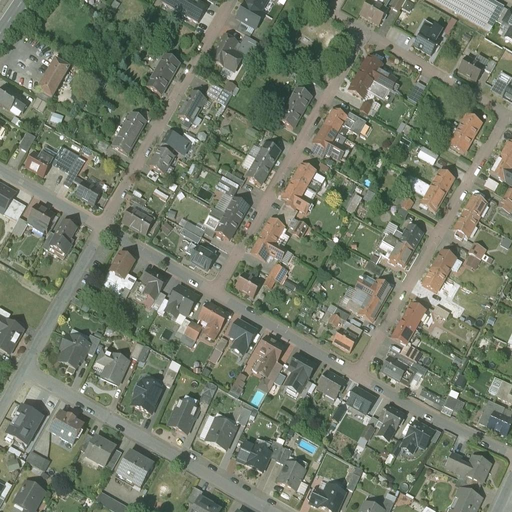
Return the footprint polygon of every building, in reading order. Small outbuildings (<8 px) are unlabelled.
[(207,9),(191,0),(164,0),(162,5),(198,26),(207,9)] [(248,0),(245,6),(259,15),(260,14),(267,0),(248,0)] [(369,0),(360,17),(367,21),(368,21),(378,27),(379,28),(387,13),(379,8),(382,0),(369,0)] [(405,0),(396,0),(391,10),(398,14),(405,0)] [(504,9),(487,0),(429,0),(458,17),(489,34),(495,24),(497,21),(502,13),(503,10),(504,9)] [(259,15),(245,6),(237,20),(256,31),(264,17),(260,14),(259,15)] [(502,13),(497,21),(495,24),(501,27),(504,22),(509,13),(503,10),(502,13)] [(457,23),(452,20),(444,34),(449,37),(457,23)] [(418,33),(421,35),(422,34),(433,41),(435,39),(437,40),(441,33),(425,23),(418,33)] [(249,30),(240,25),(235,32),(245,38),(249,40),(251,36),(247,34),(249,30)] [(433,41),(422,34),(421,35),(413,48),(431,58),(439,44),(433,41)] [(240,47),(224,38),(210,61),(224,69),(233,74),(239,63),(243,65),(249,55),(250,53),(240,47)] [(249,40),(245,38),(240,47),(250,53),(249,55),(254,58),(261,47),(249,40)] [(179,66),(165,58),(156,74),(170,82),(179,66)] [(382,67),(368,59),(358,75),(395,97),(400,89),(395,87),(397,83),(382,75),(381,76),(378,74),(382,67)] [(484,69),(467,59),(458,74),(476,84),(484,71),(485,70),(484,69)] [(489,61),(484,69),(485,70),(484,71),(490,75),(496,65),(489,61)] [(55,62),(37,93),(52,101),(63,82),(67,85),(70,80),(65,78),(70,70),(55,62)] [(170,82),(156,74),(146,90),(161,98),(170,82)] [(395,97),(358,75),(349,92),(363,101),(367,94),(368,93),(370,90),(372,92),(370,95),(384,103),(389,94),(395,97)] [(509,89),(498,82),(497,81),(490,93),(491,93),(492,92),(504,99),(503,100),(511,105),(511,86),(509,89)] [(224,92),(212,85),(205,97),(217,104),(224,92)] [(236,89),(228,85),(224,92),(232,97),(236,89)] [(419,85),(409,103),(416,107),(426,89),(419,85)] [(19,99),(4,89),(3,89),(0,93),(0,106),(10,113),(13,109),(19,100),(19,99)] [(311,101),(296,92),(287,108),(301,117),(311,101)] [(206,102),(192,94),(182,111),(196,119),(206,102)] [(29,106),(19,100),(13,109),(19,113),(23,115),(29,106)] [(47,106),(37,100),(32,109),(42,115),(47,106)] [(364,104),(359,113),(370,119),(373,113),(370,111),(372,108),(364,104)] [(301,117),(287,108),(277,124),(292,133),(301,117)] [(19,113),(13,109),(10,113),(16,117),(19,113)] [(137,119),(146,124),(148,125),(153,117),(142,110),(137,119)] [(196,119),(182,111),(178,119),(192,126),(196,119)] [(347,119),(333,112),(323,128),(338,136),(342,129),(359,138),(366,125),(349,115),(347,119)] [(62,118),(53,115),(51,123),(59,126),(62,118)] [(137,119),(131,116),(122,133),(136,141),(146,124),(137,119)] [(481,125),(467,117),(458,132),(473,141),(481,125)] [(338,136),(323,128),(314,145),(328,153),(333,145),(338,136)] [(182,136),(173,131),(171,136),(180,141),(182,136)] [(473,141),(458,132),(449,148),(464,156),(473,141)] [(136,141),(122,133),(112,149),(127,158),(136,141)] [(27,135),(18,150),(27,155),(35,140),(27,135)] [(169,135),(162,146),(174,152),(181,156),(183,152),(186,153),(190,147),(169,135)] [(511,144),(509,143),(500,160),(511,166),(511,144)] [(280,153),(266,145),(256,162),(271,170),(280,153)] [(343,151),(333,145),(328,153),(339,159),(343,151)] [(174,152),(162,146),(159,151),(171,158),(174,152)] [(79,160),(61,149),(56,157),(51,166),(69,176),(72,171),(79,160)] [(159,151),(149,169),(155,172),(160,175),(164,177),(174,159),(171,158),(159,151)] [(40,159),(34,156),(25,170),(43,180),(51,166),(56,157),(53,161),(43,155),(40,159)] [(79,160),(72,171),(79,175),(85,163),(79,160)] [(511,171),(511,166),(500,160),(490,177),(488,180),(489,180),(490,177),(504,185),(505,184),(511,188),(511,172),(511,171)] [(271,170),(256,162),(246,180),(261,188),(271,170)] [(319,171),(328,174),(329,168),(320,165),(319,171)] [(302,166),(292,183),(306,191),(311,183),(316,175),(302,166)] [(69,176),(63,187),(69,190),(79,175),(72,171),(69,176)] [(454,181),(440,173),(430,190),(444,198),(454,181)] [(244,184),(234,178),(231,184),(241,190),(244,184)] [(489,180),(488,180),(483,189),(494,195),(498,186),(489,180)] [(430,190),(416,181),(410,191),(424,200),(430,190)] [(306,191),(292,183),(286,194),(283,194),(281,197),(282,200),(288,204),(286,207),(295,212),(296,210),(306,216),(311,207),(301,201),(306,191)] [(320,189),(311,183),(306,191),(316,197),(320,189)] [(101,194),(84,185),(76,199),(93,209),(101,194)] [(355,186),(352,195),(361,197),(363,189),(355,186)] [(15,196),(0,187),(0,213),(3,215),(3,216),(12,201),(15,196)] [(154,195),(166,202),(170,195),(158,188),(154,195)] [(444,198),(430,190),(424,200),(420,207),(435,215),(444,198)] [(511,192),(509,191),(503,200),(511,205),(511,203),(511,192)] [(355,196),(346,213),(353,216),(362,199),(355,196)] [(413,204),(399,196),(394,205),(401,209),(408,213),(413,204)] [(147,204),(133,197),(129,204),(142,211),(147,204)] [(487,206),(473,198),(463,215),(478,223),(487,206)] [(249,209),(234,200),(225,217),(239,226),(249,209)] [(511,205),(503,200),(498,209),(509,216),(511,210),(511,205)] [(12,201),(3,216),(3,215),(2,216),(17,225),(18,222),(26,209),(12,201)] [(286,207),(284,206),(280,213),(293,221),(294,221),(298,214),(286,207)] [(54,217),(36,207),(28,222),(35,226),(33,230),(44,236),(54,217)] [(147,220),(130,211),(122,225),(139,235),(140,234),(147,221),(147,220)] [(225,217),(213,211),(208,219),(220,225),(215,235),(229,243),(239,226),(225,217)] [(293,221),(280,213),(275,220),(289,228),(288,229),(289,229),(293,221)] [(478,223),(463,215),(454,232),(457,234),(455,239),(462,243),(464,238),(468,240),(478,223)] [(147,221),(140,234),(145,237),(154,222),(148,218),(147,220),(147,221)] [(220,225),(208,219),(204,227),(207,229),(204,234),(207,230),(215,235),(220,225)] [(270,221),(260,238),(275,246),(284,230),(270,221)] [(294,221),(293,221),(289,229),(294,232),(292,236),(300,240),(302,236),(306,228),(294,221)] [(28,227),(18,222),(17,225),(12,234),(21,239),(28,227)] [(77,230),(63,223),(55,237),(54,239),(55,239),(67,247),(70,241),(77,230)] [(166,223),(160,230),(167,237),(173,230),(166,223)] [(204,234),(187,224),(184,231),(201,240),(209,245),(215,235),(207,230),(204,234)] [(423,236),(408,228),(403,237),(399,244),(399,245),(413,253),(423,236)] [(201,240),(184,231),(180,236),(197,246),(201,240)] [(403,237),(396,233),(392,240),(399,244),(403,237)] [(51,235),(42,250),(48,253),(51,249),(55,239),(54,239),(55,237),(51,235)] [(392,240),(386,237),(382,244),(395,251),(399,245),(399,244),(392,240)] [(275,246),(260,238),(251,255),(265,263),(269,257),(280,264),(286,253),(275,246)] [(67,247),(55,239),(51,249),(66,257),(74,243),(70,241),(67,247)] [(511,243),(511,242),(505,239),(502,246),(508,250),(511,243)] [(413,253),(399,245),(395,251),(394,254),(389,261),(404,269),(413,253)] [(198,249),(192,246),(187,255),(193,259),(198,249)] [(460,251),(451,246),(448,250),(457,255),(460,251)] [(485,253),(474,246),(469,255),(480,261),(485,253)] [(215,259),(198,249),(193,259),(190,264),(207,274),(215,259)] [(456,262),(442,253),(432,270),(446,278),(450,272),(456,262)] [(120,255),(109,274),(124,282),(127,277),(135,263),(120,255)] [(481,262),(491,266),(493,260),(483,256),(481,262)] [(480,262),(471,257),(468,264),(476,269),(480,262)] [(462,265),(456,262),(450,272),(457,274),(462,265)] [(383,272),(369,264),(365,270),(370,273),(374,267),(383,272)] [(286,271),(275,266),(268,279),(275,283),(278,285),(286,271)] [(374,267),(370,273),(380,278),(383,272),(374,267)] [(432,270),(422,287),(436,296),(446,278),(432,270)] [(167,282),(150,272),(142,285),(142,286),(159,296),(160,295),(167,282)] [(258,276),(251,272),(248,277),(244,275),(236,289),(254,299),(262,285),(255,281),(258,276)] [(124,282),(109,274),(103,286),(120,295),(119,296),(120,296),(120,298),(124,290),(121,288),(124,282)] [(137,282),(127,277),(124,282),(121,288),(124,290),(130,294),(137,282)] [(268,279),(263,287),(270,291),(275,283),(268,279)] [(392,291),(377,282),(373,289),(363,284),(363,283),(360,281),(359,283),(360,283),(354,292),(358,294),(382,308),(392,291)] [(159,296),(142,286),(142,285),(139,286),(133,296),(134,299),(143,304),(145,303),(148,300),(154,304),(159,296)] [(198,300),(179,289),(170,304),(168,307),(169,307),(165,313),(173,318),(176,319),(175,318),(179,313),(187,318),(188,318),(198,300)] [(382,308),(358,294),(353,303),(352,304),(362,309),(358,317),(372,325),(382,308)] [(160,295),(159,296),(154,304),(154,305),(160,308),(164,301),(165,298),(160,295)] [(83,305),(74,299),(71,304),(81,310),(83,305)] [(170,304),(164,301),(160,308),(157,314),(163,318),(165,313),(169,307),(168,307),(170,304)] [(362,309),(352,304),(353,303),(350,301),(345,309),(358,317),(362,309)] [(428,311),(413,302),(401,323),(416,332),(428,311)] [(227,317),(209,306),(200,322),(206,325),(203,329),(207,332),(205,337),(213,342),(227,317)] [(449,316),(436,308),(433,314),(446,322),(449,316)] [(11,317),(0,310),(0,319),(6,323),(7,323),(11,317)] [(349,317),(337,310),(333,317),(340,321),(351,327),(352,327),(345,323),(349,317)] [(179,313),(175,318),(176,319),(173,318),(171,322),(181,327),(184,321),(185,321),(187,318),(179,313)] [(326,313),(320,323),(327,327),(328,325),(333,317),(326,313)] [(340,321),(333,317),(328,325),(335,329),(340,321)] [(6,323),(0,319),(0,331),(2,333),(0,335),(0,350),(9,356),(23,332),(7,323),(6,323)] [(181,327),(174,338),(181,342),(184,335),(191,325),(185,321),(184,321),(181,327)] [(257,334),(238,323),(229,339),(248,349),(257,334)] [(416,332),(401,323),(392,340),(406,348),(416,332)] [(202,331),(191,325),(184,335),(196,342),(202,331)] [(347,335),(341,331),(332,346),(350,356),(362,333),(352,327),(351,327),(347,335)] [(69,338),(86,346),(89,340),(72,332),(69,338)] [(196,342),(184,335),(181,342),(180,343),(191,350),(196,342)] [(69,338),(67,337),(61,352),(64,353),(60,361),(70,366),(69,369),(75,372),(78,364),(81,365),(86,355),(93,359),(101,342),(90,338),(89,340),(86,346),(69,338)] [(285,350),(267,339),(258,354),(275,364),(276,365),(285,350)] [(221,340),(215,351),(221,355),(228,344),(221,340)] [(136,345),(130,359),(137,363),(144,349),(136,345)] [(144,349),(137,363),(143,365),(150,350),(144,348),(144,349)] [(215,351),(208,362),(215,366),(221,355),(215,351)] [(401,357),(390,351),(386,358),(389,360),(397,364),(401,357)] [(112,357),(102,353),(97,364),(107,368),(101,380),(102,381),(102,379),(118,386),(117,387),(118,388),(129,364),(112,356),(112,357)] [(267,360),(264,366),(262,366),(258,373),(268,378),(275,364),(258,354),(267,360)] [(316,367),(297,357),(288,372),(293,375),(306,383),(307,383),(316,367)] [(397,364),(389,360),(381,374),(408,390),(417,374),(417,373),(410,369),(407,368),(406,369),(397,364)] [(172,363),(168,371),(177,376),(181,368),(172,363)] [(268,378),(266,381),(273,385),(279,375),(282,368),(276,365),(275,364),(268,378)] [(420,368),(413,364),(410,369),(417,373),(420,368)] [(177,376),(168,371),(163,384),(161,386),(163,387),(171,391),(177,376)] [(238,399),(247,378),(239,374),(229,395),(238,399)] [(345,384),(327,374),(322,382),(318,390),(326,395),(327,395),(336,400),(335,400),(336,401),(345,384)] [(285,378),(279,375),(273,385),(279,388),(285,378)] [(306,383),(293,375),(286,387),(299,395),(306,383)] [(146,376),(144,383),(153,387),(153,388),(162,392),(162,391),(163,387),(161,386),(163,384),(146,376)] [(153,387),(144,383),(132,408),(151,417),(163,391),(162,391),(162,392),(153,388),(153,387)] [(306,383),(299,395),(298,397),(304,400),(312,386),(307,383),(306,383)] [(511,387),(502,383),(495,399),(511,407),(511,405),(511,387)] [(213,399),(217,388),(206,385),(202,396),(213,399)] [(366,397),(356,391),(356,390),(346,406),(365,417),(375,401),(367,396),(366,397)] [(212,400),(203,396),(196,410),(200,412),(199,413),(205,415),(212,400)] [(458,402),(449,398),(444,409),(453,413),(458,402)] [(196,410),(178,402),(178,403),(179,404),(168,429),(187,437),(194,421),(195,422),(199,413),(200,412),(196,410)] [(465,405),(458,402),(453,413),(460,416),(465,405)] [(505,411),(492,405),(488,403),(478,426),(506,438),(511,424),(511,422),(501,418),(505,411)] [(404,418),(387,408),(379,422),(384,426),(395,432),(396,432),(404,418)] [(43,420),(22,409),(6,437),(27,448),(43,420)] [(338,409),(331,421),(337,425),(344,413),(338,409)] [(252,414),(243,410),(236,425),(245,429),(252,414)] [(68,420),(60,415),(50,434),(62,440),(65,440),(73,444),(72,446),(73,447),(84,428),(74,423),(75,422),(69,418),(68,420)] [(372,419),(367,427),(374,431),(379,422),(372,419)] [(236,430),(216,421),(216,422),(217,422),(211,435),(210,435),(206,444),(226,453),(236,430)] [(434,435),(415,424),(403,446),(404,446),(402,448),(413,454),(417,448),(424,452),(434,435)] [(395,432),(384,426),(382,430),(383,434),(381,438),(389,443),(395,432)] [(374,431),(367,427),(360,439),(367,443),(374,431)] [(87,436),(78,451),(86,456),(95,440),(87,436)] [(314,456),(319,448),(299,437),(294,445),(314,456)] [(115,451),(95,439),(95,440),(86,456),(85,458),(105,470),(106,469),(109,463),(115,452),(115,451)] [(283,448),(273,443),(271,447),(256,443),(254,448),(268,454),(266,458),(269,459),(276,462),(282,449),(283,448)] [(397,443),(390,456),(396,459),(402,448),(404,446),(403,446),(397,443)] [(254,449),(245,444),(237,462),(246,466),(245,467),(262,475),(269,459),(266,458),(268,454),(254,448),(254,449)] [(21,455),(10,449),(8,454),(19,460),(21,455)] [(282,449),(276,462),(275,463),(285,468),(287,464),(287,465),(292,454),(282,449)] [(115,452),(109,463),(115,467),(122,455),(115,452)] [(154,467),(130,453),(116,477),(141,491),(154,467)] [(49,465),(31,455),(26,464),(44,474),(49,465)] [(491,467),(472,458),(468,468),(464,467),(458,465),(460,460),(452,456),(446,471),(468,480),(481,486),(482,486),(491,467)] [(17,461),(8,464),(10,473),(19,470),(17,461)] [(308,467),(296,461),(293,467),(305,473),(308,467)] [(115,467),(109,463),(106,469),(112,472),(115,467)] [(287,465),(287,464),(285,468),(277,485),(295,494),(296,493),(300,484),(305,473),(293,467),(287,465)] [(356,469),(353,476),(360,479),(363,473),(356,469)] [(353,476),(346,491),(353,494),(360,479),(353,476)] [(481,486),(468,480),(465,485),(479,492),(481,486)] [(465,485),(457,482),(454,488),(459,490),(476,498),(479,492),(465,485)] [(308,488),(300,484),(296,493),(304,497),(308,488)] [(4,490),(0,496),(0,500),(4,503),(12,488),(7,485),(4,490)] [(26,485),(15,504),(26,510),(28,511),(34,511),(44,495),(26,485)] [(337,511),(345,495),(328,487),(328,488),(325,496),(324,496),(315,492),(309,504),(310,507),(316,509),(319,509),(326,511),(337,511)] [(203,495),(194,489),(187,503),(195,508),(200,500),(201,500),(203,495)] [(476,498),(459,490),(448,511),(476,511),(482,500),(476,498)] [(131,511),(100,494),(96,503),(110,511),(131,511)] [(387,496),(385,501),(394,505),(397,500),(387,496)] [(201,500),(200,500),(195,508),(193,511),(217,511),(211,509),(211,507),(212,507),(212,506),(201,500)] [(390,511),(394,505),(385,501),(381,511),(382,511),(390,511)]
